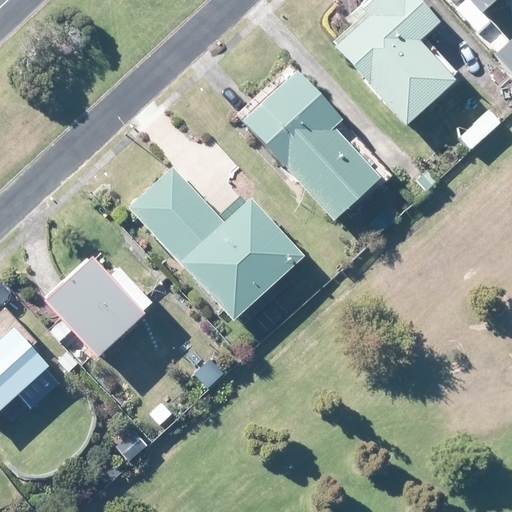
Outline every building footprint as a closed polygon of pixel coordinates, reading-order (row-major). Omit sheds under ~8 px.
[(425,24),(403,0),(360,0),(348,10),(354,17),(341,30),(321,47),(391,127),(441,83),(404,42),(425,24)] [(455,0),(476,22),(500,0),(455,0)] [(511,48),(507,44),(491,60),(511,82),(511,48)] [(319,222),(339,204),(365,181),(319,129),(327,122),(284,74),(233,119),(231,122),(266,161),(275,172),(319,222)] [(506,124),(491,109),(461,138),(476,153),(506,124)] [(290,257),(238,200),(216,221),(165,166),(121,208),(171,262),(168,265),(220,321),(290,257)] [(383,207),(356,231),(365,241),(392,217),(383,207)] [(81,359),(129,316),(126,314),(137,304),(105,269),(96,278),(76,255),(57,272),(40,287),(27,299),(50,326),(81,359)] [(0,399),(36,367),(2,328),(0,330),(0,399)] [(155,424),(167,413),(157,402),(145,413),(155,424)]
